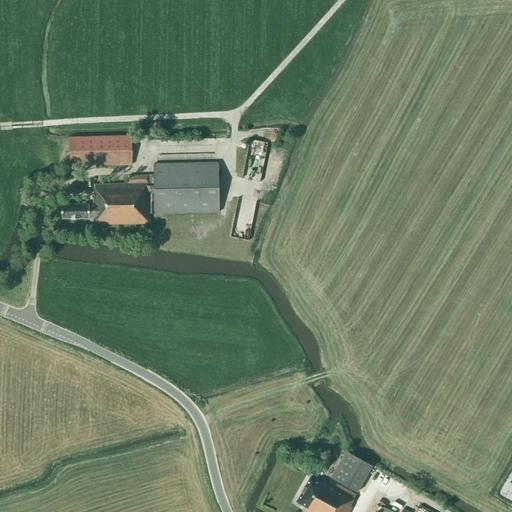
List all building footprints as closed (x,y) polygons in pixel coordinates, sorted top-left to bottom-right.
[(70,166),(132,165),(131,136),(69,138),(70,166)] [(251,139),(244,174),(261,177),(268,142),(251,139)] [(154,176),(128,176),(129,184),(94,185),(94,196),(92,196),(93,204),(85,204),(85,202),(82,202),(82,204),(61,205),(61,219),(89,219),(89,218),(93,218),(94,225),(149,224),(149,214),(219,212),(217,163),(154,164),(154,176)] [(358,493),(372,466),(346,451),(331,478),(358,493)] [(307,511),(348,511),(352,507),(350,506),(356,495),(324,477),(321,483),(310,477),(296,502),(307,508),(306,511),(307,511)]
